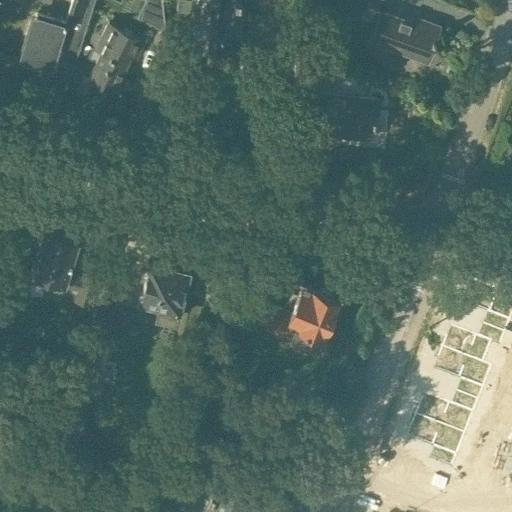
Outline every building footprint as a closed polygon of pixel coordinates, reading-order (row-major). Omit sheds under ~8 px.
[(59,51),(76,57),(94,0),(71,0),(66,19),(38,11),(23,58),(54,68),(59,51)] [(143,0),(137,14),(166,29),(163,0),(143,0)] [(193,0),(191,45),(237,48),(240,0),(193,0)] [(367,0),(338,0),(336,5),(359,17),(366,4),(367,0)] [(359,17),(376,23),(370,38),(427,58),(439,24),(420,17),(418,23),(366,4),(359,17)] [(105,40),(89,74),(115,87),(132,52),(137,55),(145,37),(109,19),(100,37),(105,40)] [(297,56),(295,83),(321,86),(324,59),(297,56)] [(319,93),(315,130),(375,136),(378,98),(319,93)] [(44,229),(30,271),(80,287),(76,297),(91,302),(100,275),(85,270),(83,275),(68,270),(78,240),(44,229)] [(193,284),(194,283),(196,277),(196,276),(195,274),(194,272),(193,271),(191,269),(190,268),(188,268),(186,267),(148,258),(145,271),(138,269),(136,279),(127,277),(125,285),(117,283),(118,279),(106,277),(90,319),(108,323),(115,296),(121,298),(120,302),(138,307),(140,297),(160,302),(157,312),(175,317),(178,307),(180,308),(182,300),(180,299),(183,286),(185,287),(186,287),(189,287),(191,286),(192,285),(193,284)] [(472,267),(459,300),(486,311),(481,322),(505,331),(510,317),(501,313),(510,290),(486,281),(489,274),(472,267)] [(302,281),(290,309),(238,288),(227,314),(318,350),(324,335),(329,334),(332,325),(330,321),(339,297),(333,294),(334,290),(319,285),(318,288),(302,281)] [(215,287),(208,304),(221,309),(227,292),(215,287)] [(450,323),(441,345),(483,361),(491,341),(499,344),(505,331),(481,322),(477,333),(450,323)] [(441,345),(432,368),(459,378),(455,389),(478,399),(483,386),(474,382),(483,361),(441,345)] [(423,390),(415,412),(456,429),(464,408),(473,412),(478,399),(455,389),(450,401),(423,390)] [(415,412),(406,435),(432,446),(428,457),(451,466),(457,453),(448,450),(456,429),(415,412)] [(184,444),(170,450),(174,461),(189,455),(184,444)] [(216,456),(210,469),(231,478),(236,464),(216,456)] [(253,511),(258,500),(206,480),(194,475),(181,508),(190,511),(253,511)]
